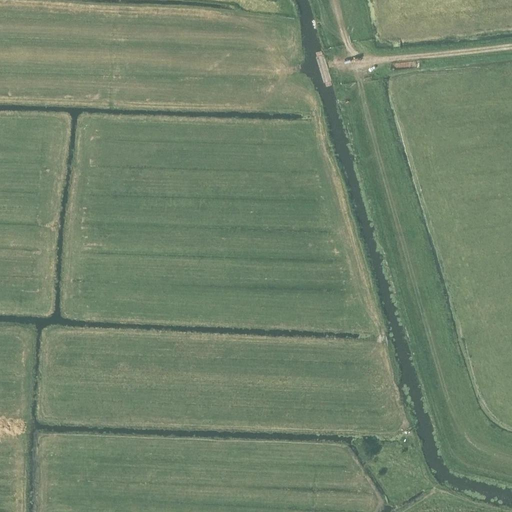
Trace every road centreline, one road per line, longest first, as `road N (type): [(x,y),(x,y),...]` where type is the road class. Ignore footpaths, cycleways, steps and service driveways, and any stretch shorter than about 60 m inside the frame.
road 1 (track): [(511,46),(334,64)]
road 2 (track): [(371,132),(335,0)]
